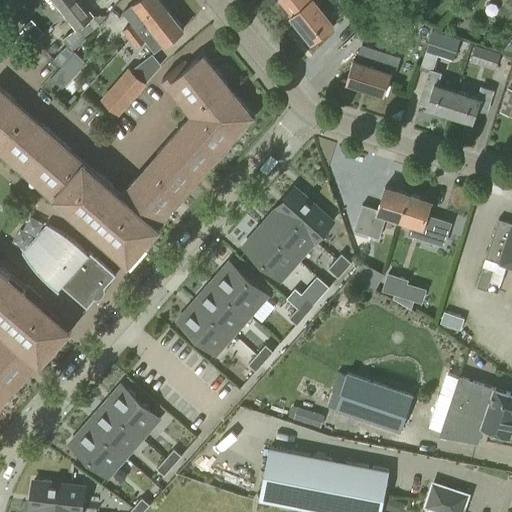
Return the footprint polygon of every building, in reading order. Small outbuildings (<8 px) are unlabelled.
[(82,0),(62,0),(57,5),(65,15),(76,29),(93,15),(82,0)] [(130,38),(168,8),(161,0),(136,0),(123,11),(132,22),(123,29),(130,38)] [(326,34),(332,29),(330,26),(334,23),(315,0),(280,0),(291,14),(290,14),(311,41),(324,31),(326,34)] [(360,27),(375,12),(363,0),(355,0),(344,11),(360,27)] [(168,8),(130,38),(137,47),(146,40),(155,51),(184,28),(168,8)] [(371,38),(387,23),(376,12),(361,28),(371,38)] [(23,27),(35,40),(43,34),(31,20),(23,27)] [(453,59),(460,38),(432,29),(426,50),(453,59)] [(495,69),(500,51),(475,44),(470,64),(480,67),(481,65),(495,69)] [(385,94),(396,59),(374,53),(375,51),(362,47),(357,60),(353,58),(345,81),(385,94)] [(62,88),(87,61),(75,51),(59,68),(51,77),(62,88)] [(147,76),(163,65),(154,51),(137,62),(147,76)] [(254,115),(204,53),(189,65),(185,60),(163,78),(180,98),(185,94),(200,114),(189,127),(184,122),(158,152),(163,156),(156,164),(140,182),(135,178),(121,194),(127,199),(124,203),(109,190),(113,185),(98,171),(94,176),(67,153),(71,148),(42,122),(38,127),(11,104),(15,99),(0,85),(0,149),(83,222),(81,224),(98,234),(104,228),(131,251),(143,238),(147,242),(161,225),(159,224),(254,115)] [(147,82),(128,66),(127,68),(101,98),(119,114),(147,82)] [(450,114),(458,90),(438,84),(442,72),(429,68),(418,102),(427,104),(426,106),(450,114)] [(511,87),(507,86),(501,110),(511,113),(511,87)] [(486,110),(493,90),(484,87),(480,98),(458,90),(450,114),(474,122),(478,108),(486,110)] [(332,220),(294,186),(290,191),(291,192),(289,195),(287,194),(277,206),(315,239),(332,220)] [(400,219),(408,193),(385,186),(377,210),(361,205),(354,229),(379,237),(386,214),(400,219)] [(432,200),(408,193),(400,219),(411,222),(408,233),(445,245),(452,221),(428,213),(432,200)] [(315,239),(277,206),(274,210),(275,211),(272,214),(271,213),(270,214),(260,225),(298,259),(315,239)] [(511,222),(499,218),(485,258),(499,262),(511,267),(511,222)] [(88,252),(82,247),(70,237),(66,235),(50,225),(24,254),(35,268),(48,281),(59,290),(60,289),(59,288),(61,285),(87,307),(116,274),(89,250),(88,252)] [(298,259),(260,225),(257,229),(258,230),(255,233),(254,232),(243,245),(281,278),(298,259)] [(347,267),(352,261),(342,252),(337,258),(347,267)] [(328,267),(339,276),(345,269),(347,267),(337,258),(328,267)] [(267,294),(229,261),(225,265),(226,266),(223,270),(222,269),(212,280),(250,313),(267,294)] [(378,285),(383,268),(361,261),(355,278),(378,285)] [(11,274),(0,264),(0,318),(12,329),(9,333),(3,328),(0,330),(0,404),(38,362),(40,364),(54,348),(50,344),(62,331),(34,307),(40,300),(27,285),(26,287),(17,279),(11,274)] [(488,289),(495,269),(484,266),(477,286),(488,289)] [(409,278),(387,271),(382,288),(403,295),(409,278)] [(250,313),(212,280),(208,284),(210,285),(207,289),(206,287),(205,288),(195,300),(233,333),(250,313)] [(412,308),(414,299),(403,295),(394,293),(393,297),(412,308)] [(314,304),(306,297),(298,307),(306,314),(314,304)] [(233,333),(195,300),(192,303),(193,304),(190,308),(189,307),(178,319),(216,352),(233,333)] [(306,314),(298,307),(289,317),(297,324),(305,314),(306,314)] [(464,317),(444,310),(440,322),(460,328),(464,317)] [(274,350),(266,344),(257,353),(265,360),(274,350)] [(265,360),(257,353),(248,363),(256,370),(264,361),(265,360)] [(414,394),(348,370),(347,374),(339,371),(337,375),(332,390),(341,393),(336,407),(401,430),(414,394)] [(440,391),(429,426),(442,430),(440,434),(478,440),(483,426),(510,435),(511,429),(511,392),(460,376),(453,395),(440,391)] [(105,402),(104,403),(142,436),(159,417),(121,383),(110,396),(111,397),(109,400),(107,399),(105,402)] [(87,422),(125,456),(142,436),(104,403),(93,415),(95,416),(92,419),(91,418),(87,422)] [(321,426),(325,415),(298,406),(294,417),(321,426)] [(74,437),(70,442),(108,475),(125,456),(87,422),(77,434),(78,435),(75,438),(74,437)] [(381,511),(384,498),(390,468),(270,445),(259,499),(327,511),(381,511)] [(182,455),(174,448),(165,458),(173,465),(182,455)] [(173,465),(165,458),(156,468),(164,475),(172,466),(173,465)] [(31,505),(31,506),(81,511),(84,486),(34,480),(32,496),(33,496),(33,501),(31,500),(31,505)] [(461,511),(468,494),(433,483),(426,503),(426,505),(438,509),(437,511),(461,511)] [(142,497),(133,507),(138,511),(142,511),(150,504),(142,497)]
